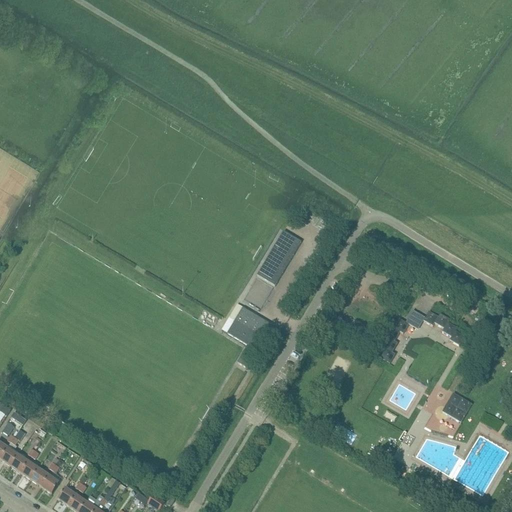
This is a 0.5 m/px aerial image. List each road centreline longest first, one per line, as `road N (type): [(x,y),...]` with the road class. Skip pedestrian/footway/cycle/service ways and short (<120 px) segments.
road 1 (track): [(124,0),(511,210)]
road 2 (unclassified): [(191,511),(340,261)]
road 3 (unclassified): [(511,295),(387,219),(359,227),(340,261)]
